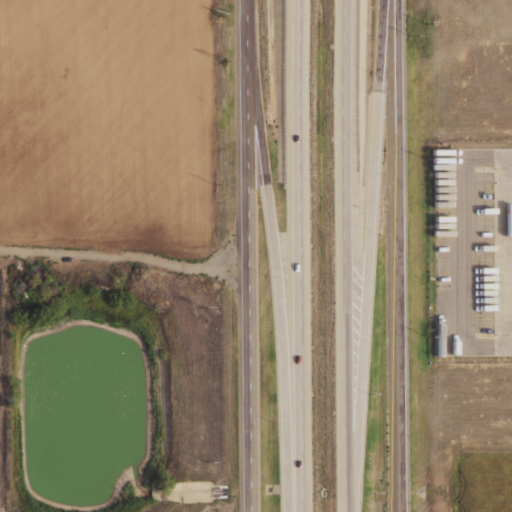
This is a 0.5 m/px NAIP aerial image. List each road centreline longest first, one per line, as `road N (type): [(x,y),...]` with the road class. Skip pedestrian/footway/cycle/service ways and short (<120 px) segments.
road 1 (motorway): [(249,0),(279,285),(287,511)]
road 2 (motorway): [(353,511),(384,0)]
road 3 (motorway): [(344,511),(341,0)]
road 4 (motorway): [(298,0),(300,511)]
road 5 (secondary): [(399,511),(399,0)]
road 6 (secondary): [(248,0),(248,511)]
road 7 (track): [(0,250),(134,255),(228,279),(247,293)]
